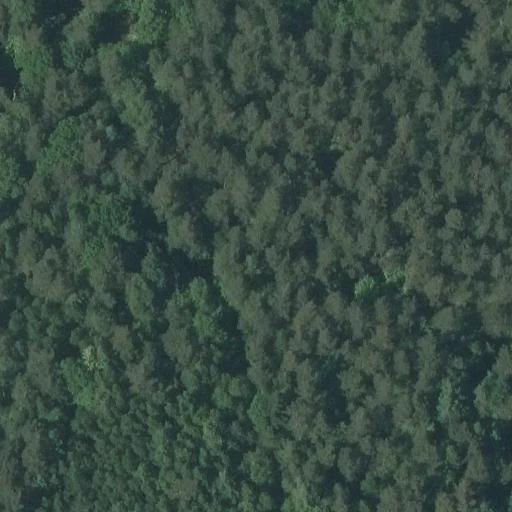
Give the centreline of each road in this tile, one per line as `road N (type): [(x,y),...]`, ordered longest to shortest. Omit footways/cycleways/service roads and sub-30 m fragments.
road 1 (track): [(142,67),(276,511)]
road 2 (track): [(380,0),(142,67)]
